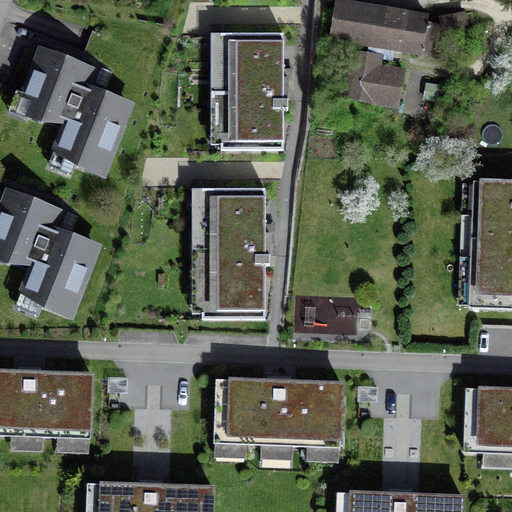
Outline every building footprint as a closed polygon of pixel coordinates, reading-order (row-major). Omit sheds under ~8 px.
[(331,45),(369,53),(365,72),(348,69),(342,101),(402,112),(409,76),(385,71),(388,56),(421,62),(429,20),(339,4),(331,45)] [(285,36),(221,36),(222,150),(285,150),(285,36)] [(103,74),(41,53),(18,121),(63,135),(54,160),(111,179),(134,111),(95,98),(103,74)] [(472,307),(511,307),(511,187),(473,187),(472,307)] [(267,190),(202,190),(203,321),(268,320),(267,190)] [(65,215),(7,195),(0,214),(0,266),(28,277),(18,305),(76,326),(102,253),(57,237),(65,215)] [(0,379),(0,435),(86,438),(87,382),(0,379)] [(212,387),(211,443),(330,446),(331,390),(212,387)] [(511,395),(467,395),(466,451),(511,451),(511,395)] [(91,491),(90,511),(210,511),(211,494),(91,491)] [(338,500),(337,511),(456,511),(457,503),(338,500)]
